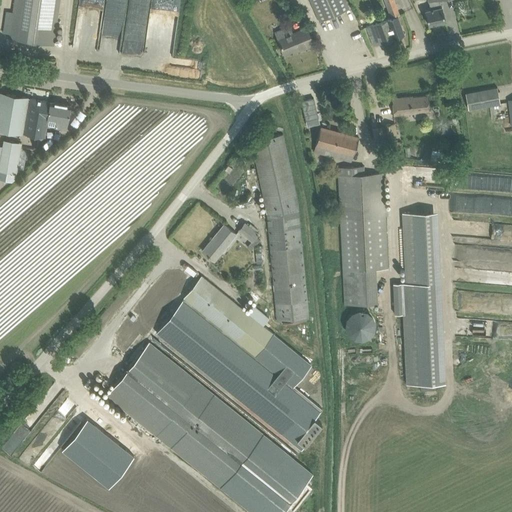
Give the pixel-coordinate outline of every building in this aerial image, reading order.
[(53,45),(59,0),(15,0),(13,12),(6,11),(3,32),(10,33),(10,38),(53,45)] [(99,14),(102,0),(80,0),(79,5),(84,6),(85,3),(93,5),(92,13),(99,14)] [(146,30),(149,0),(129,0),(128,19),(139,21),(138,29),(146,30)] [(310,0),(320,21),(349,8),(345,0),(310,0)] [(397,15),(399,15),(394,0),(383,0),(387,9),(389,8),(392,17),(367,26),(374,45),(404,34),(397,15)] [(428,0),(430,10),(426,11),(429,25),(445,21),(442,7),(441,7),(439,0),(428,0)] [(314,44),(307,28),(293,33),(289,25),(275,31),(284,53),(305,45),(306,47),(314,44)] [(465,92),(468,109),(500,104),(497,87),(465,92)] [(0,127),(37,134),(43,100),(0,92),(0,95),(0,127)] [(424,115),(430,115),(428,95),(413,97),(413,95),(392,98),(395,116),(423,113),(424,115)] [(306,120),(318,117),(314,98),(302,101),(306,120)] [(47,126),(66,129),(71,105),(43,100),(37,134),(45,136),(47,126)] [(396,141),(395,124),(384,124),(386,145),(390,145),(391,151),(402,150),(401,141),(396,141)] [(314,151),(352,161),(359,137),(320,126),(314,151)] [(266,137),(253,150),(267,213),(277,321),(285,320),(309,318),(298,202),(285,143),(283,133),(266,137)] [(0,171),(16,174),(20,149),(0,145),(0,171)] [(365,174),(364,165),(337,167),(344,304),(376,303),(374,268),(390,267),(384,172),(365,174)] [(409,169),(408,184),(466,189),(466,185),(462,185),(463,174),(409,169)] [(405,281),(393,282),(394,312),(402,312),(406,384),(444,382),(439,281),(436,210),(401,211),(405,281)] [(260,238),(257,236),(259,233),(245,222),(239,230),(251,241),(247,246),(251,250),(260,238)] [(215,260),(237,234),(224,224),(202,250),(215,260)] [(182,300),(156,332),(157,333),(301,449),(322,424),(315,418),(322,408),(293,385),(310,363),(305,359),(263,325),(269,318),(253,305),(247,312),(202,276),(184,298),(182,300)] [(360,338),(362,338),(363,338),(364,338),(365,337),(366,337),(367,336),(368,336),(369,335),(370,334),(371,333),(372,332),(372,331),(373,330),(374,329),(374,328),(374,327),(374,325),(374,324),(374,323),(374,322),(374,321),(374,319),(373,318),(372,317),(372,316),(371,315),(370,314),(369,313),(368,313),(367,312),(366,312),(364,311),(363,310),(362,310),(360,310),(358,310),(357,311),(356,311),(355,312),(353,312),(352,313),(351,313),(351,314),(350,315),(349,316),(348,317),(348,318),(347,319),(347,321),(347,322),(347,323),(346,324),(347,325),(347,327),(347,328),(347,329),(348,330),(348,331),(349,332),(350,333),(351,334),(351,335),(352,336),(353,336),(355,337),(356,337),(357,338),(358,338),(359,338),(360,338)] [(149,341),(106,395),(162,441),(204,474),(220,487),(250,511),(290,511),(312,486),(306,481),(312,474),(313,473),(294,457),(264,433),(257,428),(150,342),(149,341)] [(84,421),(59,452),(106,490),(131,459),(84,421)]
